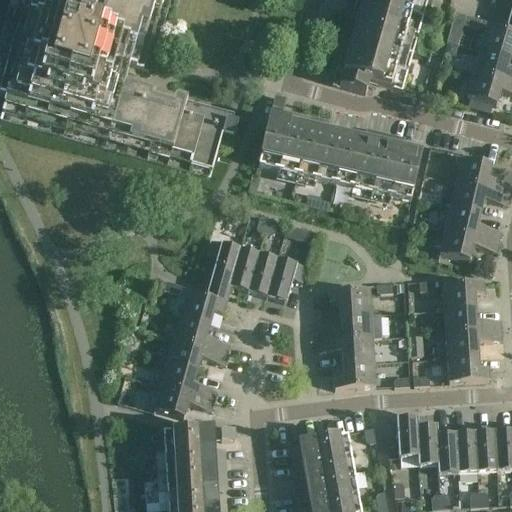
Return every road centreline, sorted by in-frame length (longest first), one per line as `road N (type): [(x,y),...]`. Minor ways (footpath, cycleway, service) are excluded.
road 1 (residential): [(511,147),(290,88),(316,0)]
road 2 (residential): [(313,412),(511,396)]
road 3 (residential): [(313,412),(310,317),(324,292)]
